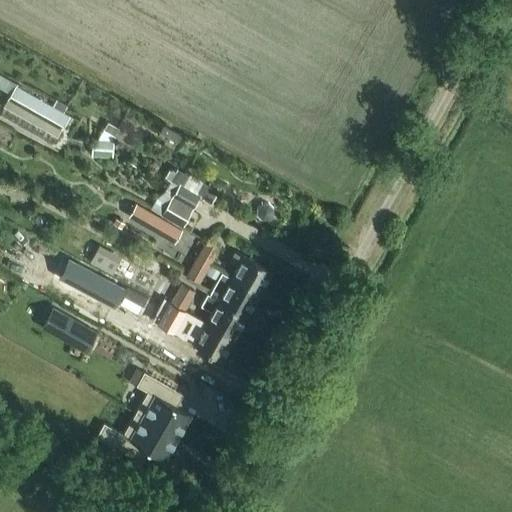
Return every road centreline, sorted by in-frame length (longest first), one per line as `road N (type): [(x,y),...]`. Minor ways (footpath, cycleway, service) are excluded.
road 1 (unclassified): [(214,511),(376,221)]
road 2 (track): [(376,221),(500,0)]
